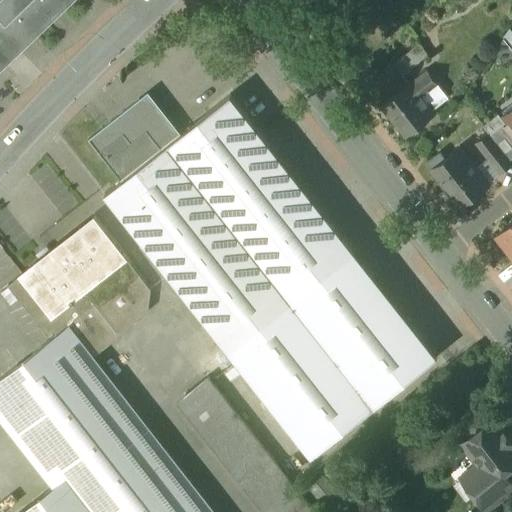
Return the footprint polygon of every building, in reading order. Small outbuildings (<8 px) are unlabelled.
[(0,0),(0,79),(80,0),(0,0)] [(420,44),(394,63),(403,75),(428,55),(420,44)] [(428,71),(411,85),(410,84),(383,105),(406,135),(433,114),(421,98),(439,85),(428,71)] [(231,94),(172,140),(163,148),(161,150),(122,180),(106,193),(231,351),(356,252),(231,94)] [(511,110),(507,114),(504,111),(504,110),(503,111),(511,123),(506,127),(511,135),(511,110)] [(148,129),(132,141),(124,132),(99,152),(122,180),(161,150),(163,148),(148,129)] [(511,165),(511,161),(489,133),(476,143),(488,158),(500,174),(511,165)] [(476,168),(460,147),(446,158),(441,152),(429,161),(434,168),(433,169),(461,205),(488,184),(476,168)] [(500,174),(488,158),(476,168),(488,184),(500,174)] [(126,256),(95,217),(22,274),(8,285),(14,292),(9,296),(14,303),(19,299),(49,336),(55,332),(45,319),(83,290),(84,289),(126,256)] [(511,222),(498,233),(511,251),(511,222)] [(151,289),(126,256),(84,289),(83,290),(119,335),(148,312),(151,289)] [(119,335),(83,290),(45,319),(55,332),(57,334),(58,334),(81,364),(119,335)] [(442,324),(417,291),(390,313),(373,327),(384,341),(402,327),(415,345),(442,324)] [(376,298),(348,320),(357,331),(385,309),(376,298)] [(187,380),(225,351),(207,329),(197,336),(192,329),(174,343),(179,350),(170,357),(187,380)] [(196,511),(81,364),(58,334),(57,334),(0,379),(0,390),(67,476),(21,511),(196,511)] [(345,350),(329,363),(336,372),(352,359),(345,350)] [(313,511),(208,377),(186,394),(279,511),(313,511)] [(511,466),(511,442),(494,419),(463,443),(480,465),(469,473),(481,489),(482,490),(504,473),(511,466)] [(511,483),(504,473),(482,490),(481,489),(474,493),(486,509),(511,489),(511,483)]
